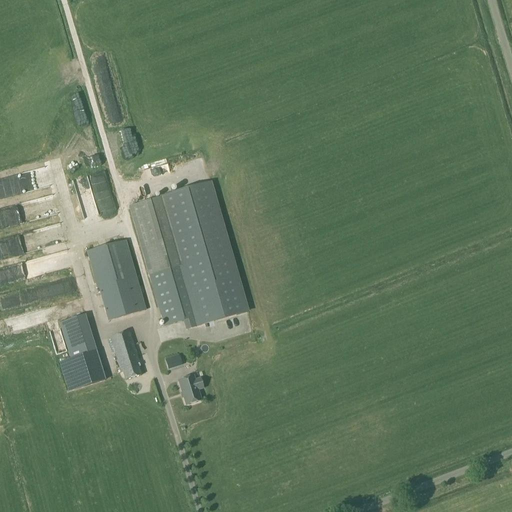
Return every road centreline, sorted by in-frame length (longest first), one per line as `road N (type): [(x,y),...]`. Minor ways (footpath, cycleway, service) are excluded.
road 1 (unknown): [(132,316),(150,331),(201,511)]
road 2 (unclassified): [(361,511),(511,453)]
